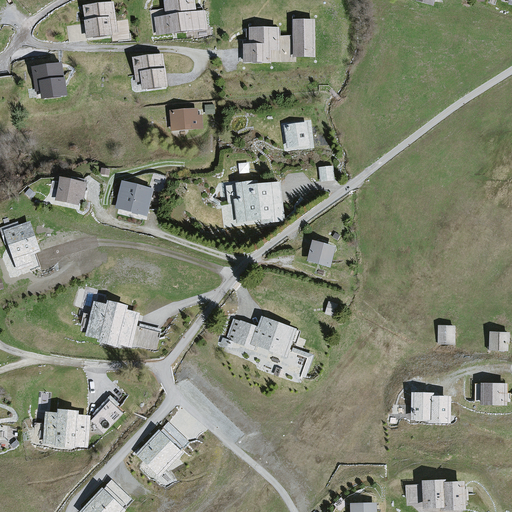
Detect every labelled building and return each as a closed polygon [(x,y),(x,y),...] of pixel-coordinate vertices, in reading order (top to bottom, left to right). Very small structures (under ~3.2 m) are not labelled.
[(194,0),(163,5),(168,38),(209,32),(206,13),(196,14),(194,0)] [(439,0),(414,0),(414,5),(433,9),(435,1),(439,2),(439,0)] [(115,3),(82,8),(87,41),(120,36),(115,3)] [(278,31),(248,31),(248,46),(243,47),(243,69),(272,69),(272,64),(296,64),(296,59),(314,59),(314,24),(292,24),(292,40),(278,40),(278,31)] [(163,56),(132,60),(135,83),(142,82),(143,94),(167,91),(163,56)] [(61,65),(31,70),(36,94),(40,94),(43,101),(66,97),(61,65)] [(199,109),(171,113),(173,134),(206,130),(204,118),(200,118),(199,109)] [(311,121),(282,124),(286,152),(315,148),(311,121)] [(334,168),(319,170),(321,185),(335,183),(334,168)] [(86,185),(58,180),(54,203),(78,207),(79,200),(83,202),(86,185)] [(261,227),(287,224),(281,183),(260,186),(259,182),(234,185),(237,200),(233,201),(236,226),(259,223),(261,227)] [(154,192),(122,184),(117,210),(148,217),(154,192)] [(2,232),(13,263),(40,253),(29,222),(2,232)] [(336,250),(312,243),(306,264),(330,271),(336,250)] [(92,302),(83,338),(133,350),(134,346),(156,352),(160,334),(138,328),(141,314),(131,312),(133,307),(103,299),(102,304),(92,302)] [(329,303),(324,315),(333,318),(338,305),(329,303)] [(257,329),(235,322),(225,351),(261,363),(260,370),(298,382),(305,360),(287,354),(295,330),(261,319),(257,329)] [(455,327),(438,327),(438,347),(455,347),(455,327)] [(510,334),(490,333),(489,352),(509,353),(510,334)] [(483,404),(508,404),(508,382),(476,381),(475,397),(483,398),(483,404)] [(415,398),(415,418),(431,418),(432,423),(448,424),(449,403),(433,402),(433,399),(415,398)] [(86,446),(88,417),(76,416),(76,412),(60,411),(60,415),(48,414),(45,442),(56,443),(56,446),(72,447),(72,444),(86,446)] [(180,451),(160,432),(138,454),(159,473),(180,451)] [(439,475),(440,479),(441,498),(441,504),(464,502),(461,476),(461,473),(439,475)] [(481,475),(461,476),(464,502),(464,506),(484,504),(481,475)] [(120,511),(123,509),(103,490),(82,511),(120,511)]
